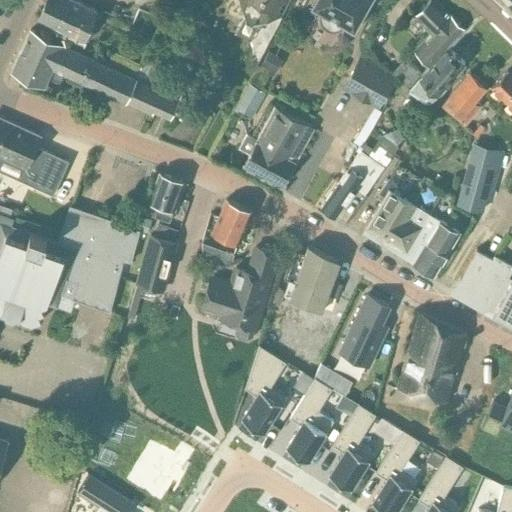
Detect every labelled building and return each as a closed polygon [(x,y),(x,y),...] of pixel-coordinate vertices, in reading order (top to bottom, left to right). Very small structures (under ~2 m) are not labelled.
[(46,0),(39,17),(58,25),(85,37),(97,10),(77,0),(46,0)] [(239,0),(258,61),(290,0),(239,0)] [(345,23),(357,29),(367,12),(363,10),(368,0),(313,0),(312,3),(322,9),(320,13),(320,17),(320,19),(323,25),(328,29),(334,30),(339,29),(343,25),(345,23)] [(431,65),(449,47),(466,29),(435,0),(430,0),(416,15),(433,32),(416,50),(431,64),(431,65)] [(511,0),(502,0),(511,9),(511,0)] [(112,8),(111,12),(114,16),(118,17),(121,14),(122,10),(120,6),(116,5),(112,8)] [(31,29),(12,69),(25,75),(45,84),(48,77),(60,82),(64,72),(89,83),(102,89),(152,111),(153,108),(170,115),(178,97),(183,87),(164,78),(164,79),(160,89),(135,77),(134,77),(107,64),(75,50),(67,46),(49,37),(31,29)] [(465,61),(449,47),(431,65),(431,64),(422,73),(421,75),(423,77),(412,88),(427,102),(465,61)] [(269,51),(261,65),(276,73),(284,59),(269,51)] [(360,54),(342,87),(379,108),(397,75),(360,54)] [(410,86),(421,75),(422,73),(407,58),(393,71),(401,77),(401,78),(410,86)] [(470,70),(457,85),(441,103),(465,124),(483,103),(476,97),(487,85),(470,70)] [(511,75),(507,71),(493,85),(492,86),(511,105),(511,75)] [(197,74),(185,80),(192,94),(204,88),(197,74)] [(250,83),(239,102),(256,111),(266,92),(250,83)] [(246,133),(238,148),(250,154),(244,164),(282,185),(291,167),(313,128),(276,107),(258,139),(246,133)] [(232,115),(228,122),(235,126),(239,119),(232,115)] [(22,175),(37,181),(34,186),(53,195),(69,160),(36,146),(41,135),(0,116),(0,155),(25,167),(22,175)] [(397,145),(405,138),(400,128),(382,135),(397,145)] [(374,130),(367,139),(372,142),(378,134),(374,130)] [(361,150),(333,191),(321,207),(335,217),(356,188),(365,194),(397,147),(382,136),(373,149),(363,142),(359,149),(361,150)] [(499,148),(474,142),(458,203),(482,209),(499,148)] [(185,181),(160,172),(150,200),(151,201),(146,213),(169,221),(174,209),(175,209),(185,181)] [(456,195),(443,187),(433,202),(446,210),(456,195)] [(362,232),(388,247),(414,204),(389,188),(362,232)] [(227,199),(218,217),(212,232),(238,244),(253,210),(227,199)] [(439,219),(416,206),(414,204),(388,247),(407,259),(410,253),(415,256),(430,232),(431,232),(439,219)] [(71,206),(59,241),(64,243),(64,244),(94,254),(84,283),(82,282),(77,299),(108,310),(109,307),(122,259),(130,261),(137,231),(129,229),(130,226),(71,206)] [(0,311),(4,313),(6,317),(12,319),(16,317),(34,324),(41,320),(38,315),(44,312),(41,307),(47,304),(47,302),(70,310),(74,299),(77,299),(82,282),(84,283),(94,254),(64,244),(64,243),(59,241),(11,225),(14,218),(10,217),(0,213),(0,311)] [(141,216),(136,229),(148,233),(152,220),(141,216)] [(434,275),(444,258),(460,232),(439,219),(431,232),(430,232),(415,256),(417,257),(414,262),(413,263),(434,275)] [(137,284),(128,316),(134,318),(143,285),(164,291),(179,241),(149,233),(135,283),(137,284)] [(285,292),(285,295),(321,308),(326,294),(337,298),(340,291),(342,284),(337,282),(338,278),(334,276),(339,263),(339,261),(308,245),(304,252),(294,249),(288,268),(285,277),(290,279),(285,292)] [(201,310),(221,316),(220,317),(237,322),(235,330),(238,337),(247,339),(253,336),(255,328),(278,253),(256,247),(248,271),(236,267),(232,280),(212,274),(201,310)] [(453,291),(488,310),(508,274),(509,275),(511,269),(511,263),(495,254),(493,257),(477,248),(453,291)] [(505,320),(511,306),(511,276),(509,275),(508,274),(488,310),(505,320)] [(367,292),(339,352),(369,365),(388,325),(381,322),(390,303),(367,292)] [(467,333),(420,311),(398,385),(447,399),(467,333)] [(257,395),(242,419),(263,432),(287,395),(271,385),(286,361),(259,344),(245,388),(257,395)] [(325,383),(334,370),(321,363),(314,376),(325,383)] [(374,367),(367,400),(379,402),(385,369),(374,367)] [(302,424),(287,447),(308,460),(334,419),(318,409),(332,387),(315,377),(290,416),(302,424)] [(495,397),(481,428),(496,435),(500,425),(511,430),(511,390),(507,402),(495,397)] [(345,451),(330,474),(351,488),(374,451),(359,441),(376,413),(359,402),(333,444),(345,451)] [(79,466),(116,480),(131,441),(93,427),(79,466)] [(387,478),(373,502),(388,511),(395,511),(417,478),(401,468),(420,439),(403,428),(376,471),(387,478)] [(0,435),(0,467),(10,438),(0,435)] [(145,438),(118,479),(156,502),(169,482),(175,486),(188,465),(183,462),(190,451),(176,442),(169,454),(145,438)] [(443,456),(432,449),(425,460),(436,467),(443,456)] [(430,506),(426,511),(455,511),(460,505),(444,495),(463,465),(446,454),(419,498),(430,506)] [(96,511),(135,511),(139,507),(91,475),(80,490),(81,491),(101,504),(96,511)] [(491,511),(478,509),(477,511),(511,511),(511,486),(503,485),(496,511),(491,511)]
